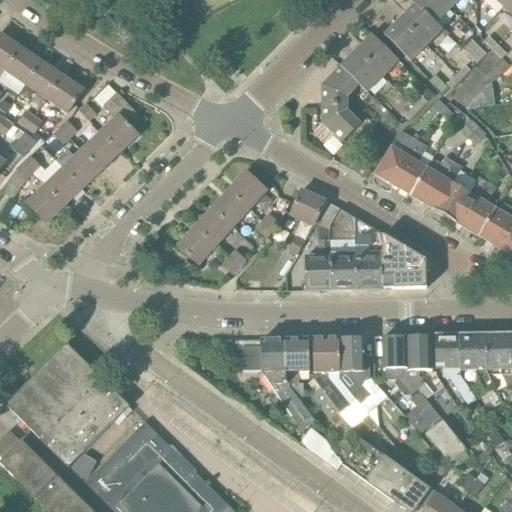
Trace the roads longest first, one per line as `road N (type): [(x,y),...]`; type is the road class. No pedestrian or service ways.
road 1 (residential): [(451,314),(193,312),(117,299)]
road 2 (residential): [(117,299),(128,340),(364,511)]
road 3 (residential): [(451,314),(450,256),(228,126)]
road 4 (residential): [(17,0),(228,126)]
road 5 (residential): [(50,289),(228,126)]
road 6 (residential): [(228,126),(352,0)]
